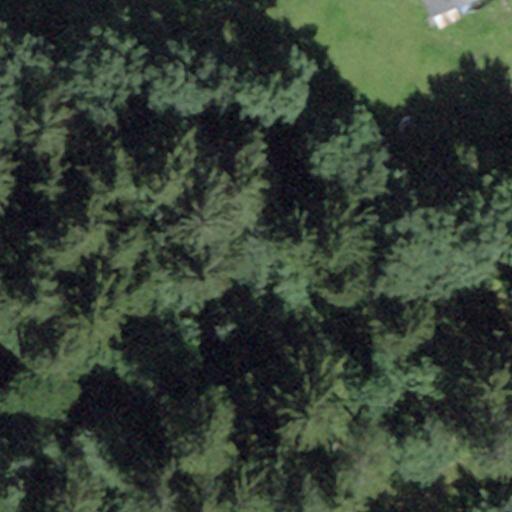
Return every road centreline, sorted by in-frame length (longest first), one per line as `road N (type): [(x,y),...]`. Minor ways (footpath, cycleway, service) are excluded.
road 1 (track): [(402,120),(364,250),(352,359),(331,412),(294,469),(240,511)]
road 2 (track): [(370,511),(511,465)]
